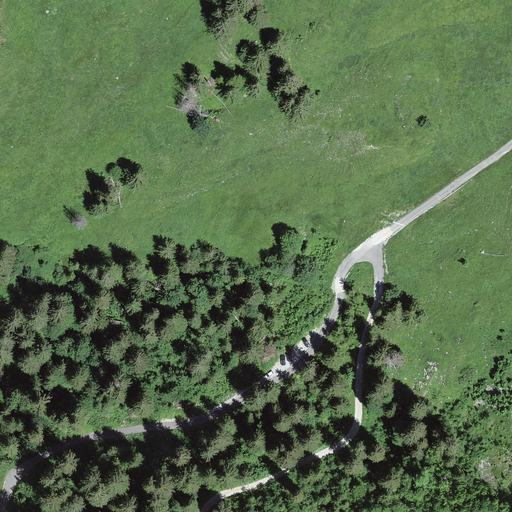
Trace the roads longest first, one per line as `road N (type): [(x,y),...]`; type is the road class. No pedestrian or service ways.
road 1 (unclassified): [(3,511),(27,464),(62,442),(204,422),(270,387),(322,336),(347,265),(511,146)]
road 2 (track): [(376,241),(380,281),(349,438),(216,496),(202,511)]
